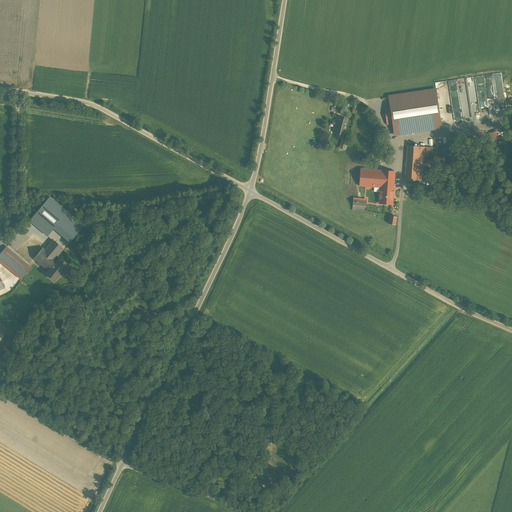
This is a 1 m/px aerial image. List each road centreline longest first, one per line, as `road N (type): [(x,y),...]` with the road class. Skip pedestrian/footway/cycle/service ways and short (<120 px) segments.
road 1 (unclassified): [(122,465),(250,192)]
road 2 (unclassified): [(250,192),(511,331)]
road 3 (unclassified): [(0,89),(94,106),(250,192)]
road 4 (unclassified): [(250,192),(284,0)]
road 5 (unclassified): [(122,465),(0,391)]
road 6 (unclassified): [(122,465),(237,511)]
